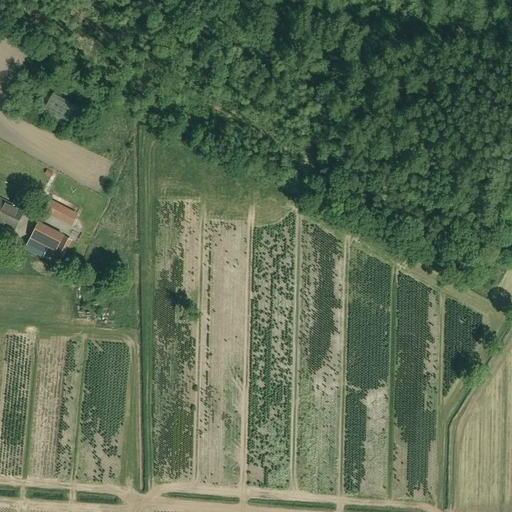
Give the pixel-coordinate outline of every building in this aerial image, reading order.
[(68,130),(80,107),(53,92),(41,116),(68,130)] [(15,230),(25,210),(1,198),(0,199),(0,226),(3,227),(4,225),(15,230)] [(45,211),(64,220),(71,224),(77,213),(69,209),(50,199),(45,211)] [(42,257),(44,254),(46,249),(55,254),(64,235),(55,230),(56,229),(39,221),(26,248),(42,257)] [(72,241),(64,237),(56,254),(64,258),(72,241)]
